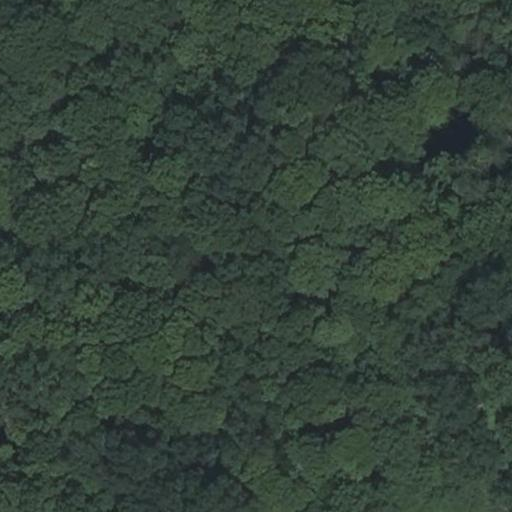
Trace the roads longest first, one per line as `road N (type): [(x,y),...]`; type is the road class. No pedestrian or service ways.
road 1 (track): [(136,193),(453,143),(511,126)]
road 2 (track): [(408,150),(442,0)]
